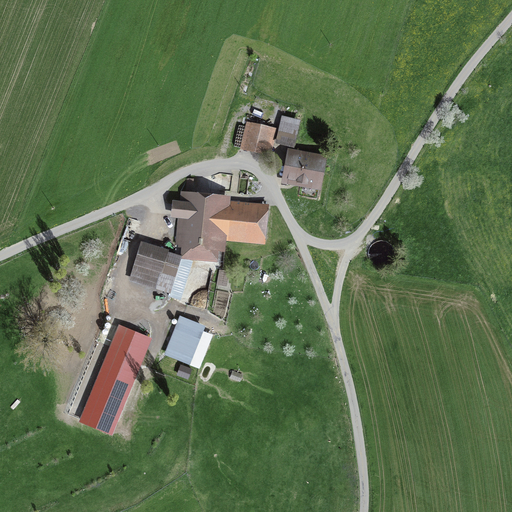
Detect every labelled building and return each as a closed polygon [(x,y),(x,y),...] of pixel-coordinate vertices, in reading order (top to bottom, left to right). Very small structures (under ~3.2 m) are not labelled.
[(257,115),(255,122),(271,126),(273,119),(257,115)] [(242,146),(270,153),(275,131),(247,124),(242,146)] [(323,169),(324,159),(290,152),(284,180),(292,181),(293,176),(306,179),(305,184),(319,187),(320,181),(317,180),(319,169),(323,169)] [(173,216),(186,217),(181,258),(216,262),(219,232),(244,235),(243,242),(259,244),(263,205),(252,203),(251,211),(222,208),(222,200),(190,197),(192,179),(187,180),(185,197),(188,197),(187,205),(174,203),(173,216)] [(133,243),(141,222),(129,218),(121,239),(133,243)] [(142,248),(132,282),(169,293),(180,261),(164,256),(164,254),(142,248)] [(220,271),(218,284),(226,285),(228,273),(220,271)] [(202,328),(182,320),(168,353),(188,361),(202,328)] [(150,340),(120,328),(90,399),(120,412),(150,340)] [(191,369),(182,366),(178,375),(187,379),(191,369)]
